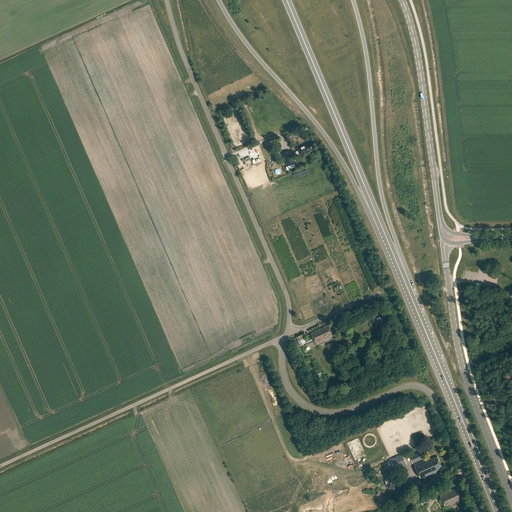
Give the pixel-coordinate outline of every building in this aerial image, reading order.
[(297,147),(301,156),(311,152),(310,150),(312,150),(309,142),(297,147)] [(282,153),(287,165),(295,162),(289,150),(282,153)] [(295,336),(299,345),(304,342),(304,343),(312,339),(314,344),(332,336),(327,326),(310,334),(312,337),(304,341),(301,334),(295,336)] [(422,458),(419,452),(408,456),(411,463),(422,458)] [(402,455),(391,460),(395,469),(406,464),(402,455)] [(413,464),(419,478),(439,469),(438,466),(439,466),(435,456),(429,459),(429,457),(413,464)] [(394,474),(386,477),(391,490),(400,486),(394,474)] [(442,494),(446,505),(462,499),(457,487),(450,490),(448,484),(442,487),(444,493),(442,494)] [(429,493),(421,497),(424,503),(432,499),(429,493)]
